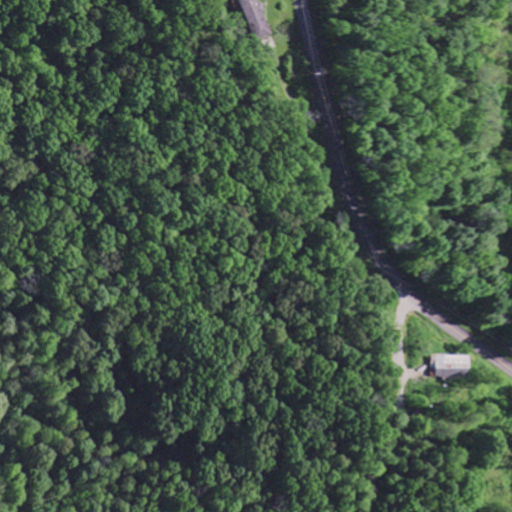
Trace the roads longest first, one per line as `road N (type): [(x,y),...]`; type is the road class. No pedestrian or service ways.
road 1 (tertiary): [(511,373),(426,311),(372,250),(325,111),(301,0)]
road 2 (residential): [(359,511),(398,424),(409,294)]
